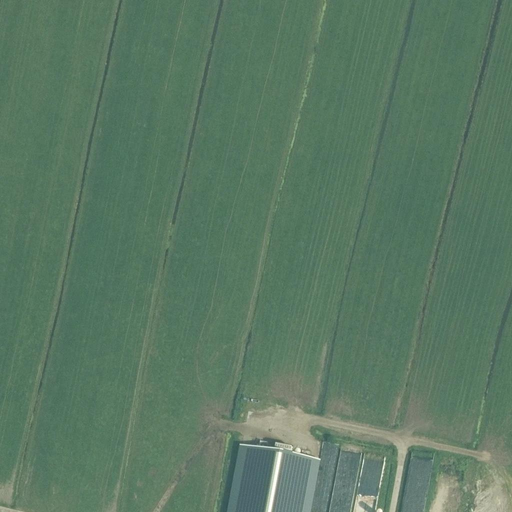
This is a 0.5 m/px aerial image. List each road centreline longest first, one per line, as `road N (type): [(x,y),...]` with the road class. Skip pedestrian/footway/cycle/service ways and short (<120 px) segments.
road 1 (track): [(407,441),(299,418),(229,427)]
road 2 (track): [(393,511),(407,441),(481,457)]
